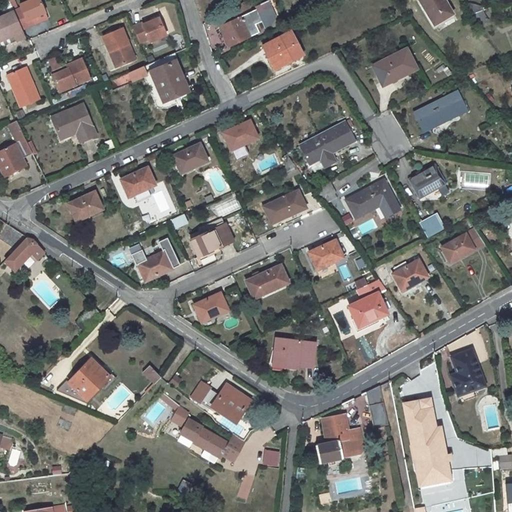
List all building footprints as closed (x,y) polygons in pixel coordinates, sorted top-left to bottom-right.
[(51,9),(47,0),(28,0),(25,1),(26,5),(19,8),(26,26),(34,23),(32,17),(51,9)] [(443,0),(420,0),(433,24),(451,15),(443,0)] [(484,5),(470,0),(462,0),(462,1),(471,13),(483,9),(484,5)] [(238,15),(249,9),(246,2),(234,8),(238,15)] [(0,35),(2,39),(21,32),(22,34),(28,31),(26,26),(19,8),(0,15),(0,35)] [(267,29),(256,8),(251,11),(261,32),(267,29)] [(219,28),(230,47),(261,32),(251,11),(219,28)] [(169,34),(163,17),(146,23),(146,22),(135,25),(142,41),(151,38),(152,40),(169,34)] [(125,27),(105,35),(111,50),(114,49),(121,65),(138,58),(125,27)] [(291,30),(263,45),(274,68),(300,55),(293,41),(296,40),(291,30)] [(0,42),(1,45),(29,34),(28,31),(22,34),(21,32),(2,39),(0,40),(0,42)] [(406,48),(371,66),(380,84),(389,80),(390,81),(416,69),(406,48)] [(165,101),(168,103),(173,101),(175,103),(180,101),(179,98),(184,96),(186,93),(188,92),(172,54),(151,63),(146,65),(163,102),(165,101)] [(57,56),(47,58),(48,69),(59,68),(57,56)] [(58,73),(64,90),(96,77),(88,57),(72,64),(73,66),(58,73)] [(31,64),(12,71),(25,104),(45,96),(31,64)] [(142,66),(125,72),(128,82),(146,76),(142,66)] [(456,90),(404,117),(415,137),(467,110),(456,90)] [(83,104),(50,118),(60,139),(76,133),(81,143),(97,135),(83,104)] [(18,143),(0,152),(0,166),(4,175),(26,165),(23,158),(32,154),(16,121),(8,125),(18,143)] [(249,122),(222,134),(229,151),(256,139),(249,122)] [(345,122),(298,145),(308,165),(320,160),(323,168),(335,162),(331,154),(354,143),(345,122)] [(198,145),(172,156),(179,174),(205,163),(198,145)] [(433,164),(406,179),(417,199),(444,184),(433,164)] [(284,182),(300,175),(293,165),(280,171),(284,182)] [(147,168),(120,180),(128,197),(154,185),(147,168)] [(384,177),(342,199),(354,220),(379,207),(385,217),(401,209),(384,177)] [(328,180),(315,187),(322,200),(335,193),(328,180)] [(94,192),(67,204),(75,222),(101,210),(94,192)] [(297,192),(264,207),(272,224),(304,209),(297,192)] [(437,214),(420,224),(427,237),(444,227),(437,214)] [(170,221),(173,227),(186,222),(183,215),(182,215),(170,221)] [(6,223),(0,232),(14,241),(20,232),(6,223)] [(225,225),(191,241),(198,258),(199,258),(213,252),(233,242),(225,225)] [(464,235),(440,248),(448,263),(472,250),(483,245),(473,230),(464,235)] [(15,268),(30,252),(37,245),(31,239),(27,236),(6,259),(15,268)] [(334,239),(310,251),(318,269),(342,257),(334,239)] [(44,253),(37,245),(30,252),(37,259),(44,253)] [(147,261),(157,257),(153,249),(143,253),(147,261)] [(147,283),(171,271),(164,254),(157,257),(147,261),(143,253),(142,251),(132,255),(137,266),(139,265),(147,283)] [(195,259),(198,267),(216,259),(213,252),(199,258),(198,258),(195,259)] [(399,290),(425,276),(416,260),(390,274),(399,290)] [(256,276),(247,279),(255,297),(288,282),(281,265),(261,273),(260,271),(255,273),(256,276)] [(385,267),(377,271),(383,283),(391,278),(385,267)] [(377,280),(370,283),(376,293),(383,289),(377,280)] [(221,292),(195,304),(202,321),(228,309),(221,292)] [(376,293),(348,307),(358,327),(386,313),(376,293)] [(94,307),(80,320),(87,328),(101,314),(94,307)] [(276,338),(274,362),(295,365),(295,362),(313,364),(315,342),(276,338)] [(457,395),(484,384),(472,350),(452,357),(458,373),(451,376),(457,395)] [(90,358),(68,381),(86,398),(108,376),(90,358)] [(159,377),(160,376),(149,365),(143,370),(154,382),(159,377)] [(172,374),(167,383),(172,386),(177,378),(172,374)] [(402,383),(406,397),(431,391),(429,383),(431,383),(429,376),(402,383)] [(199,382),(190,396),(199,402),(208,389),(199,382)] [(217,395),(208,389),(199,402),(207,409),(211,404),(234,420),(247,402),(224,386),(217,395)] [(366,389),(371,427),(386,425),(381,387),(366,389)] [(164,394),(160,399),(173,410),(178,405),(164,394)] [(403,403),(419,484),(448,478),(438,427),(433,428),(430,407),(419,409),(417,400),(403,403)] [(194,412),(183,402),(175,415),(187,423),(183,429),(222,454),(224,451),(231,441),(205,425),(206,424),(192,415),(194,412)] [(498,404),(480,405),(482,431),(500,430),(498,404)] [(318,462),(341,458),(338,441),(342,440),(345,457),(350,456),(352,456),(347,430),(344,413),(343,413),(321,418),(325,443),(315,445),(318,462)] [(245,425),(239,435),(244,439),(251,428),(245,425)] [(363,451),(358,427),(347,430),(352,456),(361,454),(363,451)] [(231,441),(224,451),(235,458),(246,443),(234,435),(231,441)] [(6,437),(4,448),(9,450),(12,438),(6,437)] [(459,448),(461,468),(490,466),(489,446),(459,448)] [(493,458),(509,455),(508,446),(493,449),(493,458)] [(266,449),(264,464),(276,466),(279,451),(266,449)] [(247,501),(254,477),(244,473),(236,498),(247,501)]
